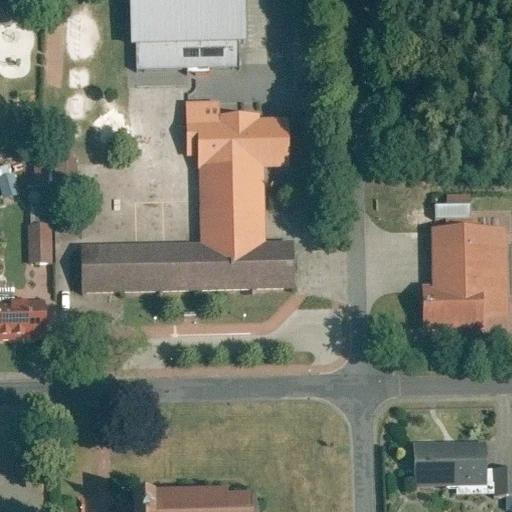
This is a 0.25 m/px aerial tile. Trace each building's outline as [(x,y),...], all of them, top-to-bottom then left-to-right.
[(141,0),(143,49),(143,71),(248,69),(247,47),(256,47),(254,0),(141,0)] [(204,127),(206,245),(89,247),(90,295),(302,291),(302,244),(273,244),(272,170),(296,169),(295,121),(265,121),(265,116),(227,117),(227,126),(204,127)] [(58,226),(34,227),(35,267),(60,266),(58,226)] [(435,296),(419,297),(421,331),(483,329),(482,304),(509,304),(507,229),(433,231),(435,296)] [(0,284),(0,343),(53,341),(52,303),(3,305),(2,284),(0,284)] [(486,447),(413,449),(414,493),(487,492),(486,447)] [(511,471),(495,471),(495,498),(507,498),(507,511),(511,510),(511,471)] [(229,496),(149,498),(149,508),(134,509),(134,511),(255,511),(255,503),(230,504),(229,496)]
